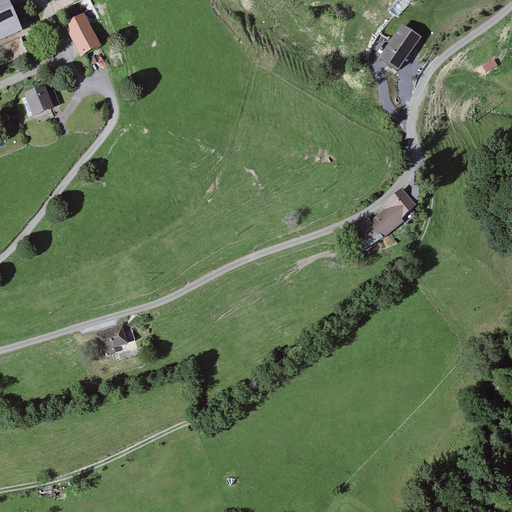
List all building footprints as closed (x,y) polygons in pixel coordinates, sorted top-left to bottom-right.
[(0,0),(0,43),(21,34),(5,0),(0,0)] [(101,48),(84,15),(64,25),(81,58),(101,48)] [(403,27),(380,60),(397,71),(420,39),(403,27)] [(45,87),(24,95),(33,119),(54,110),(45,87)] [(412,215),(410,212),(416,207),(402,191),(381,208),(385,211),(370,223),(368,219),(345,234),(359,255),(381,241),(412,215)] [(122,327),(94,335),(100,354),(128,346),(122,327)]
